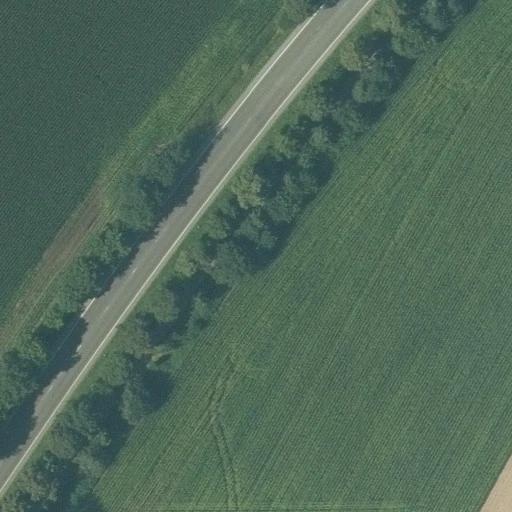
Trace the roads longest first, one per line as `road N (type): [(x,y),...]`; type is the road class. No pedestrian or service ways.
road 1 (track): [(34,511),(236,222),(429,0)]
road 2 (secondary): [(0,472),(92,334),(352,0)]
